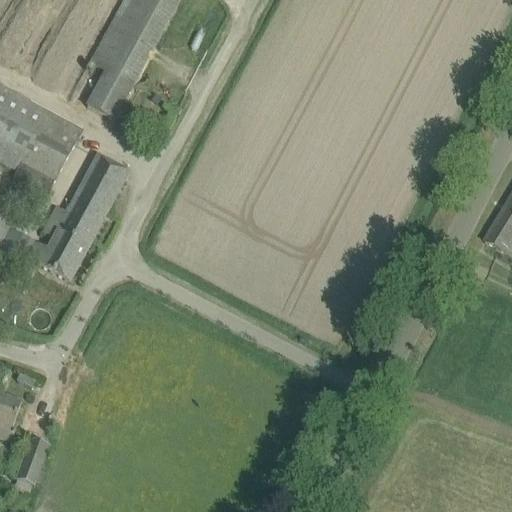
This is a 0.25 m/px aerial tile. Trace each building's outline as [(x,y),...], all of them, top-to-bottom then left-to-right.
[(87,109),(112,123),(179,0),(125,0),(89,65),(106,75),(87,109)] [(0,87),(0,163),(18,173),(13,182),(45,199),(81,130),(0,87)] [(129,174),(111,165),(97,157),(65,215),(55,209),(41,235),(54,241),(48,252),(8,230),(15,214),(0,208),(0,252),(24,264),(26,261),(38,268),(69,285),(129,174)] [(511,261),(511,209),(508,207),(485,245),(511,261)] [(0,396),(0,440),(10,445),(17,426),(14,425),(21,405),(0,396)] [(17,479),(35,486),(49,448),(30,441),(17,479)]
